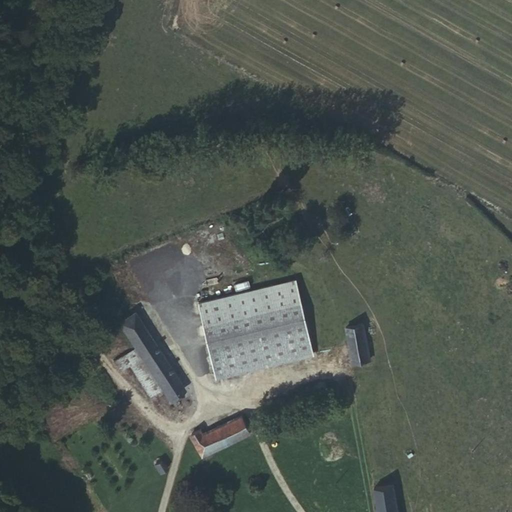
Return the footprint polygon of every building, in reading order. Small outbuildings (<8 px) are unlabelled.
[(427,191),(423,205),(444,211),(448,198),(448,197),(427,191)] [(448,198),(444,211),(467,218),(470,204),(448,198)] [(119,272),(100,283),(143,361),(163,347),(119,272)] [(297,279),(198,299),(212,367),(215,366),(217,373),(222,372),(220,361),(235,358),(236,362),(256,358),(258,366),(313,355),(297,279)] [(352,336),(344,286),(327,289),(344,401),(364,398),(364,386),(372,385),(370,368),(361,370),(356,336),(352,336)] [(95,364),(85,370),(123,427),(132,423),(95,364)] [(166,402),(176,422),(226,398),(219,383),(182,401),(179,396),(166,402)] [(242,413),(191,435),(200,457),(251,435),(242,413)] [(126,432),(130,439),(140,433),(134,426),(126,432)] [(377,511),(376,499),(375,476),(372,468),(383,466),(381,449),(368,451),(366,440),(349,442),(351,453),(349,455),(356,511),(377,511)] [(399,472),(375,476),(376,499),(401,494),(399,472)]
